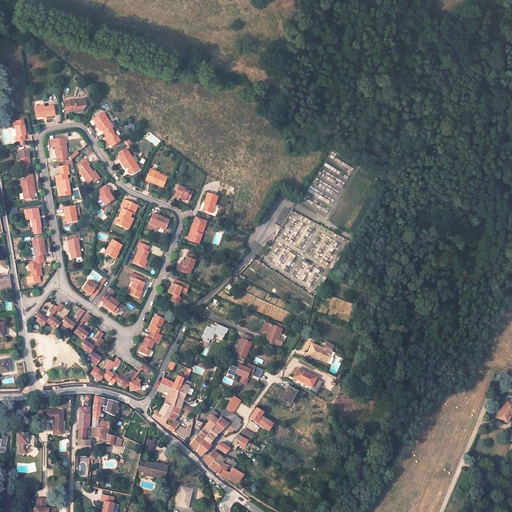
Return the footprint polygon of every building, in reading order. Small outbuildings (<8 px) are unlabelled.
[(64,102),(65,110),(68,112),(73,111),(74,113),(81,112),(86,106),(82,103),(81,99),(64,102)] [(55,116),(53,106),(44,108),(44,107),(35,108),(36,118),(45,116),(45,117),(55,116)] [(112,129),(113,128),(103,113),(93,120),(96,124),(97,123),(101,130),(102,130),(104,133),(112,129)] [(24,136),(25,136),(24,125),(15,127),(17,137),(15,137),(16,141),(25,140),(24,136)] [(117,136),(115,137),(113,133),(114,132),(112,129),(104,133),(106,137),(104,138),(107,143),(108,142),(110,144),(111,147),(120,142),(117,136)] [(147,139),(156,146),(161,141),(152,133),(147,139)] [(67,155),(66,144),(64,144),(63,138),(54,140),(56,150),(57,157),(58,162),(68,160),(67,155)] [(125,148),(117,153),(120,157),(128,152),(125,148)] [(29,158),(28,150),(18,151),(21,168),(31,166),(29,158)] [(71,160),(78,153),(76,151),(70,157),(71,160)] [(132,174),(139,169),(128,152),(120,157),(119,158),(125,169),(128,167),(129,168),(129,169),(128,173),(132,174)] [(92,180),(96,177),(93,172),(88,166),(90,165),(86,160),(85,161),(78,166),(81,171),(80,172),(87,183),(92,180)] [(64,195),(70,194),(67,175),(69,175),(67,165),(59,167),(60,176),(55,177),(56,182),(57,182),(58,187),(59,193),(63,192),(64,195)] [(162,187),(166,178),(158,174),(155,173),(154,175),(149,173),(146,180),(162,187)] [(33,183),(32,174),(24,176),(25,180),(20,181),(23,200),(35,198),(34,193),(32,183),(33,183)] [(185,199),(189,201),(193,192),(179,186),(175,195),(180,197),(180,199),(185,201),(185,199)] [(102,200),(106,205),(114,200),(111,196),(108,193),(110,191),(107,187),(98,193),(103,199),(102,200)] [(212,213),(217,197),(207,193),(205,201),(206,201),(203,210),(212,213)] [(133,215),(137,206),(126,201),(122,209),(123,210),(119,218),(121,219),(119,225),(123,227),(124,224),(127,226),(129,223),(132,218),(128,217),(130,213),(133,215)] [(68,223),(77,221),(74,206),(63,208),(64,213),(61,214),(61,216),(65,216),(67,215),(68,223)] [(31,219),(34,234),(41,233),(40,227),(41,227),(38,209),(25,211),(27,220),(31,219)] [(157,227),(165,230),(169,221),(153,213),(148,223),(157,227)] [(206,221),(196,217),(195,217),(193,223),(190,231),(192,232),(190,237),(189,241),(198,244),(204,227),(206,221)] [(134,219),(132,218),(129,223),(127,226),(124,224),(123,227),(129,229),(134,219)] [(71,258),(81,257),(78,239),(80,239),(79,234),(66,236),(69,253),(70,252),(71,258)] [(44,249),(45,249),(43,238),(32,240),(36,260),(43,258),(42,255),(45,254),(44,249)] [(104,253),(114,259),(122,246),(112,240),(104,253)] [(149,252),(147,251),(149,247),(139,243),(137,247),(139,248),(133,262),(142,267),(145,260),(149,252)] [(191,269),(196,256),(187,253),(184,263),(183,266),(180,265),(179,264),(177,270),(186,274),(188,268),(191,269)] [(39,263),(44,262),(43,258),(36,260),(34,260),(34,264),(30,264),(32,277),(41,276),(39,263)] [(9,275),(0,276),(0,283),(10,282),(9,275)] [(145,280),(134,275),(132,279),(135,280),(129,293),(138,297),(142,288),(144,284),(143,283),(145,280)] [(189,285),(175,279),(173,284),(172,284),(168,293),(173,295),(171,301),(178,304),(181,298),(178,297),(180,292),(181,288),(186,291),(189,285)] [(91,293),(95,296),(101,288),(97,285),(96,286),(88,280),(83,288),(91,294),(91,293)] [(10,282),(0,283),(2,292),(12,291),(10,282)] [(110,294),(106,292),(100,300),(104,302),(102,304),(116,314),(118,311),(121,306),(108,296),(110,294)] [(59,312),(63,306),(60,303),(57,307),(55,310),(59,312)] [(55,310),(57,307),(54,305),(49,311),(52,314),(55,310)] [(84,311),(81,309),(76,316),(80,318),(84,311)] [(46,322),(48,320),(37,313),(33,319),(43,326),(46,322)] [(86,323),(91,316),(87,314),(83,320),(86,323)] [(46,322),(56,329),(61,323),(50,316),(48,320),(46,322)] [(149,335),(160,340),(162,336),(157,334),(164,320),(155,316),(151,326),(152,326),(149,331),(151,331),(149,335)] [(61,323),(71,331),(75,324),(65,317),(61,323)] [(276,327),(265,323),(262,330),(268,333),(265,339),(281,345),(283,340),(278,338),(276,337),(277,334),(278,334),(279,333),(280,333),(282,329),(281,329),(283,325),(278,323),(276,327)] [(228,329),(227,329),(217,324),(216,327),(213,325),(212,326),(211,327),(210,326),(210,328),(208,327),(204,335),(202,334),(201,338),(204,339),(207,340),(208,338),(210,339),(212,340),(215,333),(223,337),(225,332),(227,333),(228,329)] [(88,334),(78,327),(74,333),(84,340),(88,334)] [(100,338),(103,334),(100,332),(95,338),(99,341),(100,338)] [(158,344),(160,340),(149,335),(148,339),(145,338),(141,347),(142,347),(140,352),(147,356),(154,342),(158,344)] [(99,347),(104,341),(100,338),(99,341),(96,345),(99,347)] [(249,342),(241,339),(235,351),(237,352),(235,357),(244,360),(251,343),(249,342)] [(84,340),(79,346),(89,353),(91,351),(94,347),(84,340)] [(324,350),(311,345),(307,353),(308,354),(311,356),(311,357),(326,363),(329,357),(328,355),(330,350),(333,345),(327,343),(325,348),(325,349),(324,350)] [(97,365),(101,359),(91,351),(89,353),(87,357),(97,365)] [(115,367),(120,361),(116,358),(113,363),(112,365),(115,367)] [(112,365),(113,363),(110,360),(105,367),(108,369),(112,365)] [(6,361),(0,362),(0,373),(1,374),(1,373),(8,371),(6,361)] [(230,365),(227,373),(233,376),(235,373),(242,377),(246,378),(246,377),(248,373),(252,374),(251,375),(259,378),(263,370),(247,363),(245,368),(238,365),(237,367),(230,365)] [(149,370),(142,365),(140,368),(146,373),(149,370)] [(186,371),(187,369),(184,367),(181,374),(179,373),(177,376),(183,379),(186,371)] [(94,368),(90,374),(100,381),(103,377),(104,375),(94,368)] [(316,378),(298,369),(293,378),(311,387),(316,378)] [(113,384),(115,381),(117,378),(107,371),(104,375),(103,377),(113,384)] [(126,388),(128,385),(130,382),(120,375),(117,378),(115,381),(126,388)] [(177,376),(174,383),(163,378),(160,383),(178,390),(181,383),(183,379),(177,376)] [(139,383),(140,381),(136,378),(134,381),(132,380),(130,382),(128,385),(129,387),(130,391),(140,390),(139,383)] [(172,406),(177,395),(178,390),(160,383),(157,390),(163,393),(162,395),(167,397),(164,403),(158,414),(156,414),(154,413),(152,417),(155,419),(157,421),(159,422),(161,424),(163,425),(166,428),(167,428),(171,421),(167,419),(172,406)] [(190,387),(188,386),(181,383),(178,390),(177,395),(172,406),(180,409),(181,405),(183,397),(184,395),(185,396),(190,387)] [(299,391),(290,387),(287,392),(286,391),(281,401),(287,404),(291,397),(295,399),(299,391)] [(506,423),(511,409),(511,402),(509,401),(510,400),(510,399),(510,398),(509,397),(508,396),(507,396),(505,396),(504,397),(503,399),(494,418),(506,423)] [(101,398),(94,397),(93,407),(92,427),(107,429),(108,423),(97,422),(100,410),(101,398)] [(118,403),(101,398),(100,410),(106,412),(111,415),(115,416),(118,403)] [(226,408),(231,412),(238,401),(233,398),(231,399),(226,408)] [(177,415),(180,409),(172,406),(167,419),(171,421),(167,428),(172,432),(173,432),(184,440),(185,439),(186,440),(187,440),(188,439),(188,438),(189,438),(190,431),(181,428),(178,425),(179,424),(174,420),(176,417),(177,415)] [(90,408),(79,408),(78,426),(86,427),(88,427),(90,408)] [(236,432),(241,425),(241,421),(231,412),(226,408),(222,413),(229,419),(226,423),(227,424),(234,430),(236,432)] [(260,416),(263,412),(256,408),(249,418),(267,430),(271,424),(260,416)] [(63,411),(44,410),(44,420),(55,420),(55,423),(54,423),(53,431),(58,431),(59,430),(63,430),(63,411)] [(212,416),(210,419),(206,417),(198,413),(196,421),(202,424),(205,426),(203,429),(202,430),(208,435),(213,428),(218,420),(212,416)] [(226,423),(229,419),(222,413),(220,418),(218,420),(213,428),(218,433),(224,427),(227,424),(226,423)] [(232,433),(234,430),(227,424),(224,427),(232,433)] [(86,427),(78,426),(78,446),(89,446),(90,441),(85,440),(86,427)] [(107,429),(92,427),(91,434),(94,437),(98,438),(98,439),(106,440),(106,443),(112,445),(114,436),(108,434),(108,430),(108,429),(107,429)] [(214,439),(218,433),(213,428),(208,435),(204,440),(210,446),(211,445),(212,444),(211,443),(213,440),(212,440),(212,439),(214,439)] [(253,434),(244,429),(240,435),(249,440),(253,434)] [(204,440),(208,435),(202,430),(189,444),(196,451),(204,440)] [(28,434),(18,434),(17,445),(20,445),(19,454),(27,454),(27,448),(34,448),(35,436),(28,436),(28,434)] [(0,451),(5,452),(8,437),(0,435),(0,436),(0,451)] [(238,445),(241,438),(237,435),(233,443),(235,444),(238,445)] [(243,448),(247,441),(241,438),(238,445),(243,448)] [(155,442),(147,440),(144,451),(152,453),(155,442)] [(215,447),(225,454),(230,449),(219,443),(215,447)] [(217,455),(218,455),(213,451),(203,460),(204,461),(208,467),(211,463),(217,455)] [(224,460),(217,455),(211,463),(219,467),(220,465),(221,465),(226,465),(227,462),(224,460)] [(233,462),(231,461),(230,460),(225,459),(224,460),(227,462),(226,465),(228,466),(230,467),(233,462)] [(167,466),(149,462),(148,463),(147,463),(144,472),(151,474),(151,476),(164,479),(167,466)] [(229,473),(225,471),(226,469),(228,466),(226,465),(221,465),(220,465),(219,467),(211,463),(208,467),(209,467),(215,472),(238,484),(240,480),(243,474),(233,468),(232,468),(230,471),(229,473)] [(481,466),(480,471),(488,474),(490,469),(481,466)] [(192,490),(181,488),(177,506),(187,509),(189,501),(192,490)] [(105,500),(102,511),(112,511),(114,502),(113,502),(114,496),(103,494),(102,500),(105,500)] [(46,500),(36,500),(36,509),(35,509),(34,511),(55,511),(55,509),(48,509),(48,511),(45,511),(46,500)]
